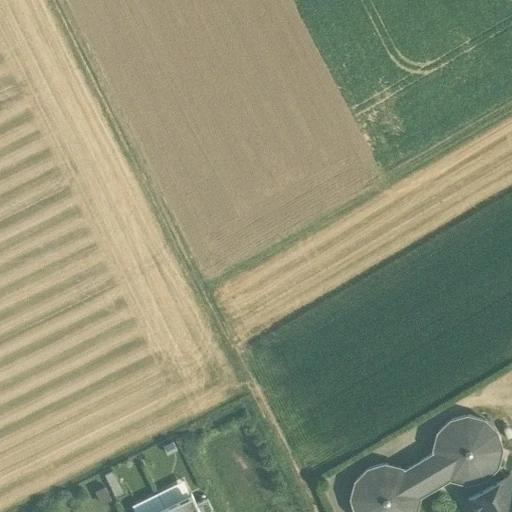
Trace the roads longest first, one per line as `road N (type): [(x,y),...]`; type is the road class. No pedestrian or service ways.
road 1 (track): [(70,0),(315,511)]
road 2 (track): [(511,115),(209,285)]
